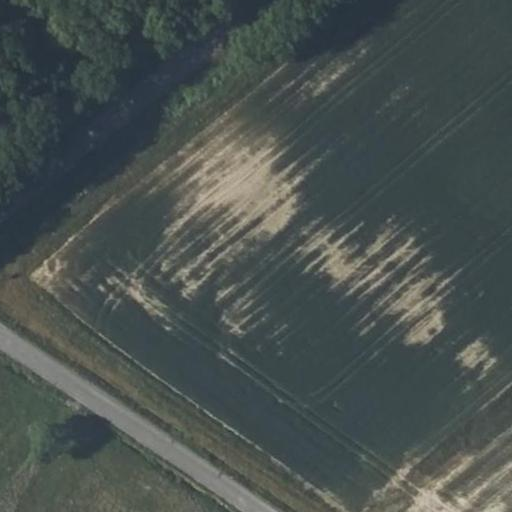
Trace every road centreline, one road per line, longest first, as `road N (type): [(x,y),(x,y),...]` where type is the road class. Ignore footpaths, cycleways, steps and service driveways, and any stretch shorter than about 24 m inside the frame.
road 1 (unclassified): [(0,208),(267,0)]
road 2 (unclassified): [(0,332),(255,511)]
